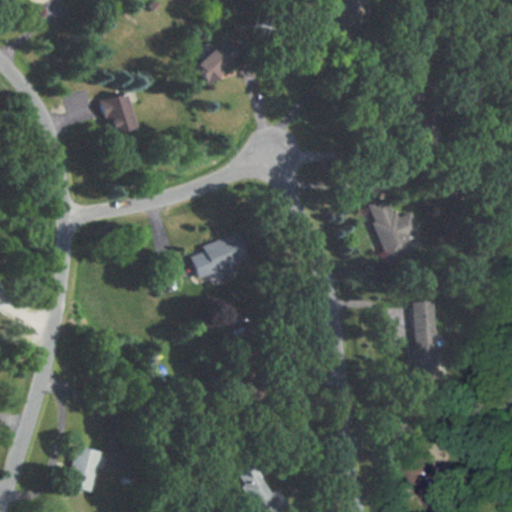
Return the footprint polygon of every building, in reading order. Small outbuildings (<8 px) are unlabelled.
[(243,52),(228,34),(188,65),(202,83),(243,52)] [(95,100),(108,141),(134,133),(121,92),(95,100)] [(381,261),(409,252),(404,236),(415,232),(407,211),(389,217),(382,196),(361,203),(381,261)] [(183,250),(193,278),(243,260),(233,232),(183,250)] [(430,300),(407,301),(409,379),(433,379),(430,300)] [(96,451),(72,446),(64,486),(88,491),(96,451)] [(250,511),(269,511),(281,506),(271,488),(263,492),(244,458),(226,468),(250,511)]
